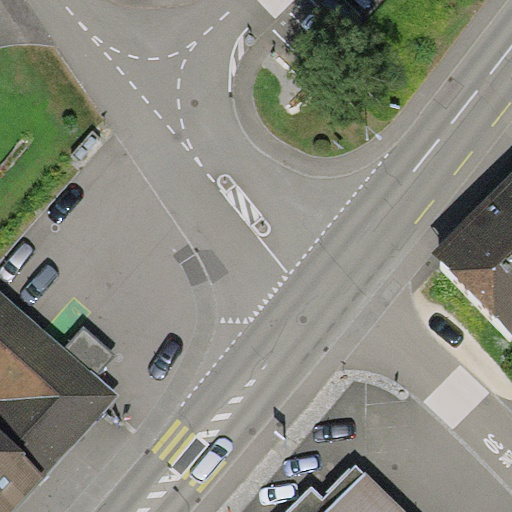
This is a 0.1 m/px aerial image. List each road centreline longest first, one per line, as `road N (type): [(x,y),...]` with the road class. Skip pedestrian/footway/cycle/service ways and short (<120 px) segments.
road 1 (tertiary): [(314,292),(511,40)]
road 2 (tertiary): [(139,511),(314,292)]
road 3 (residential): [(314,292),(144,101)]
road 4 (residential): [(511,450),(373,327),(314,292)]
road 5 (residential): [(144,101),(245,0)]
road 6 (residential): [(144,101),(68,0)]
